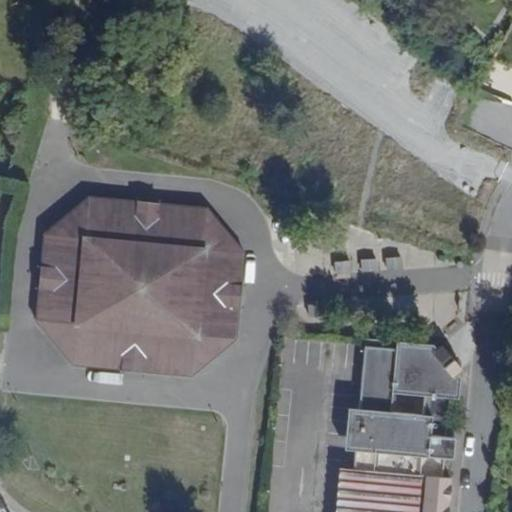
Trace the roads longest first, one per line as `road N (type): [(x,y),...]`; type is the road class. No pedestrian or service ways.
road 1 (residential): [(511,201),(493,279),(471,511)]
road 2 (unknown): [(511,201),(299,0)]
